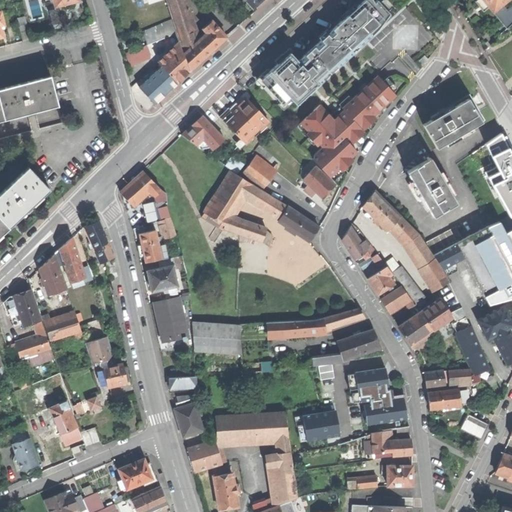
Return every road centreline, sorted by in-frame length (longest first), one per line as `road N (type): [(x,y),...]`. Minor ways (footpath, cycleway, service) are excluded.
road 1 (tertiary): [(460,34),(384,136),(331,233),(413,383),(433,511)]
road 2 (secondary): [(164,433),(124,258),(96,187)]
road 3 (secondary): [(147,138),(296,0)]
road 4 (residential): [(0,503),(164,433)]
road 5 (residential): [(147,138),(129,115),(100,0)]
road 6 (secondary): [(0,279),(96,187)]
